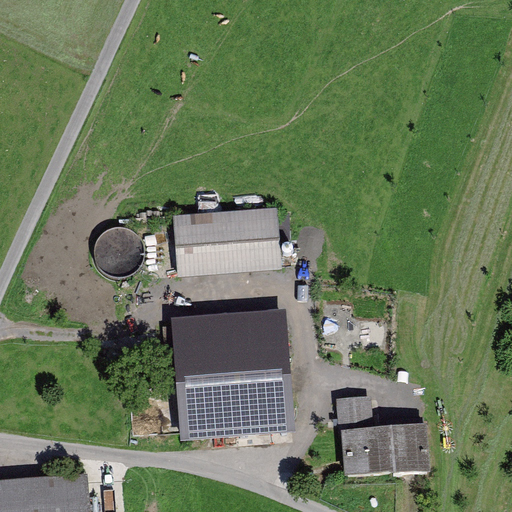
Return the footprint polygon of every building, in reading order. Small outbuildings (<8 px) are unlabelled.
[(278,212),(174,220),(178,282),(283,274),(278,212)] [(118,225),(93,257),(125,282),(150,250),(118,225)] [(286,315),(173,323),(182,446),(295,438),(286,315)] [(378,400),(337,402),(339,436),(342,436),(344,481),(431,477),(428,430),(380,433),(378,400)] [(90,511),(88,480),(0,485),(0,511),(90,511)]
